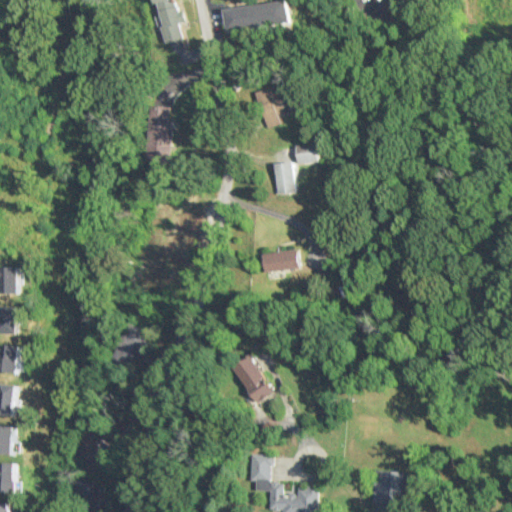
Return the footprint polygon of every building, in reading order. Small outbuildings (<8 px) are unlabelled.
[(158,0),(168,42),(186,38),(182,23),(184,22),(179,0),(158,0)] [(272,0),(224,6),(227,31),(291,22),(288,0),(272,0)] [(281,115),(290,112),(281,84),(255,93),(267,128),(283,123),(281,115)] [(154,106),(150,163),(172,165),(174,129),(170,128),(171,107),(154,106)] [(319,161),(318,144),(298,145),(299,162),(319,161)] [(277,162),(278,193),(297,193),(295,161),(277,162)] [(264,252),(266,272),(301,269),(300,249),(264,252)] [(159,335),(139,323),(121,350),(141,363),(159,335)] [(273,393),(254,354),(234,364),(254,403),(273,393)] [(319,511),(320,485),(272,484),(273,453),(255,453),(254,505),(270,506),(270,511),(319,511)] [(406,471),(376,470),(374,504),(404,506),(406,471)] [(103,484),(86,482),(82,508),(100,510),(103,484)]
